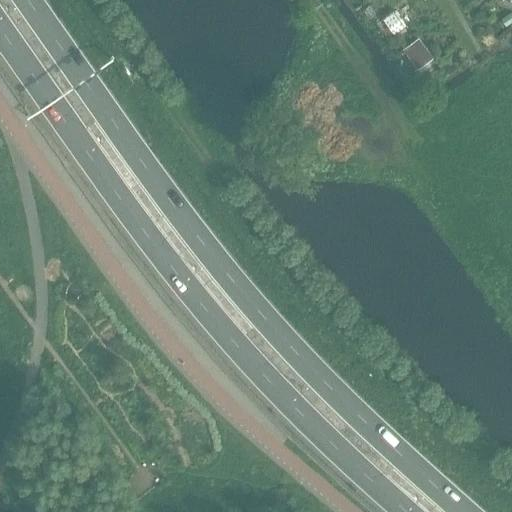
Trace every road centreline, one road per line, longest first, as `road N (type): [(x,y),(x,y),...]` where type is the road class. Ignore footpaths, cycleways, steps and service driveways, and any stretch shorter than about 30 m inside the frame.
road 1 (primary): [(461,511),(271,328),(26,0)]
road 2 (primary): [(0,29),(149,242),(241,355),(403,511)]
road 3 (track): [(310,0),(399,121)]
